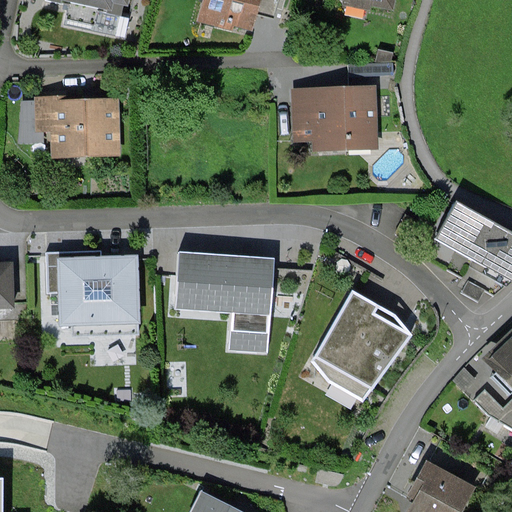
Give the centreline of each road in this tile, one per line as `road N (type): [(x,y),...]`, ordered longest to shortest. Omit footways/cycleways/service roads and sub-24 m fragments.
road 1 (residential): [(478,338),(412,268),(324,219),(295,213),(20,223),(0,212)]
road 2 (residential): [(358,505),(0,427)]
road 3 (residential): [(358,505),(435,384),(478,338)]
